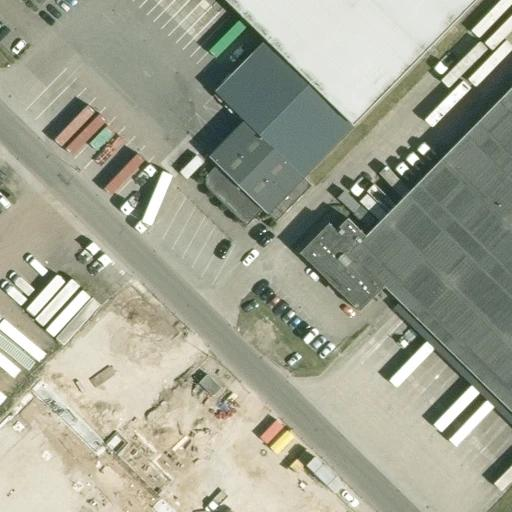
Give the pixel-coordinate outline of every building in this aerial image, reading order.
[(229,0),(270,40),(218,93),(246,121),(305,179),(482,0),(229,0)] [(511,98),(459,152),(511,204),(511,98)] [(314,188),(305,179),(246,121),(211,157),(219,165),(209,175),(207,179),(207,184),(210,190),(249,228),(265,211),(278,223),(314,188)] [(511,204),(459,152),(373,241),(401,269),(388,282),(404,297),(511,403),(511,204)] [(360,311),(388,282),(401,269),(373,241),(350,219),(338,231),(331,224),(302,254),(360,311)] [(222,388),(212,379),(207,374),(199,383),(213,397),(222,388)] [(40,380),(0,420),(0,511),(173,511),(155,494),(170,479),(151,459),(158,452),(125,420),(103,442),(40,380)]
